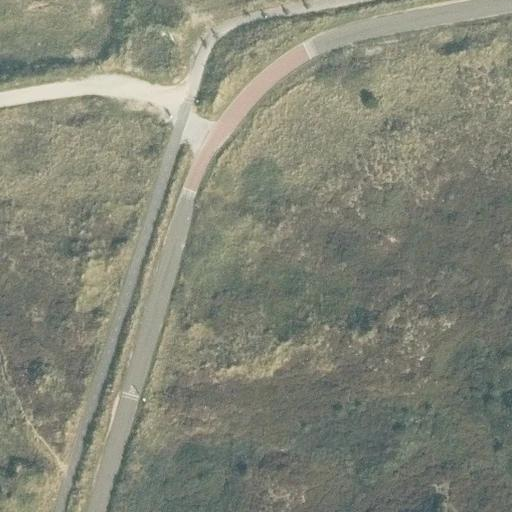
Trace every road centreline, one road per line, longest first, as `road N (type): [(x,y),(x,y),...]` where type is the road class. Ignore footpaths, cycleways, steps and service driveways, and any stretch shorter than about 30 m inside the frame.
road 1 (tertiary): [(95,511),(185,207),(212,143)]
road 2 (tertiary): [(212,143),(278,72),(334,40),(511,4)]
